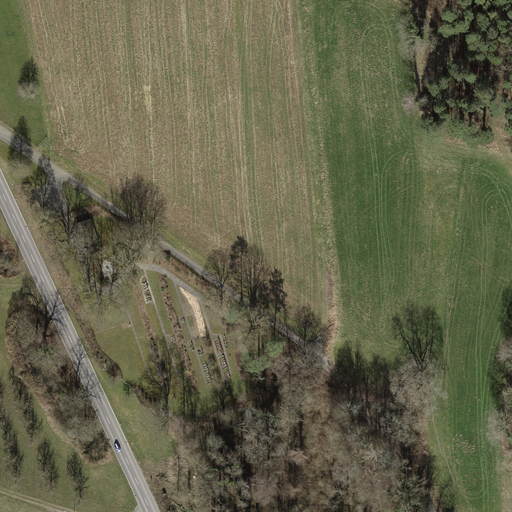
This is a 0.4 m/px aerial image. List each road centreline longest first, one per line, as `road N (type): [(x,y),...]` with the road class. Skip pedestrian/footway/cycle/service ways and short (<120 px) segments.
road 1 (track): [(0,136),(317,357),(435,511)]
road 2 (track): [(317,357),(328,282),(301,0)]
road 3 (tertiary): [(0,186),(151,511)]
road 4 (track): [(511,162),(427,18),(405,0)]
road 5 (track): [(496,511),(511,361)]
